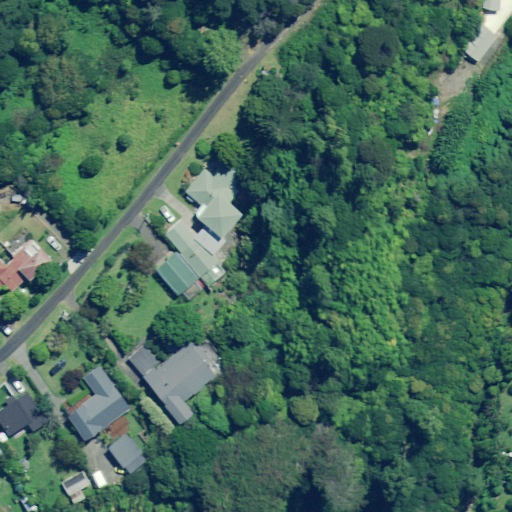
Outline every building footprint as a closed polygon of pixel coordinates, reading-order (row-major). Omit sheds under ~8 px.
[(500,0),(485,0),(485,10),(500,11),(500,0)] [(497,36),(483,25),(465,51),(478,61),(497,36)] [(207,224),(221,235),(243,212),(230,200),(239,191),(232,184),(242,172),(225,156),(213,168),(210,165),(186,190),(203,206),(196,214),(207,224)] [(0,287),(2,289),(6,285),(11,291),(28,276),(30,278),(53,258),(44,247),(40,250),(24,232),(7,247),(15,256),(6,263),(0,256),(0,287)] [(200,276),(175,252),(156,271),(188,302),(202,287),(196,281),(200,276)] [(208,356),(193,336),(159,363),(144,345),(129,356),(180,421),(194,411),(185,400),(216,375),(204,359),(208,356)] [(130,408),(101,366),(85,377),(96,394),(68,413),(86,439),(130,408)] [(47,422),(28,392),(0,410),(0,417),(11,434),(29,423),(33,430),(47,422)] [(147,461),(127,433),(110,446),(130,473),(147,461)] [(90,484),(82,470),(61,482),(74,504),(85,497),(80,489),(90,484)] [(6,495),(1,500),(0,498),(0,511),(11,511),(8,509),(14,504),(6,495)]
